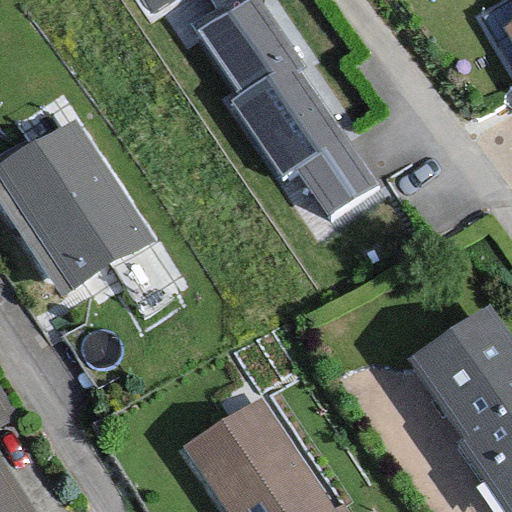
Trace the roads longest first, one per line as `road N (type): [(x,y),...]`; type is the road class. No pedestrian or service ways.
road 1 (residential): [(351,0),(511,211)]
road 2 (residential): [(131,511),(0,313)]
